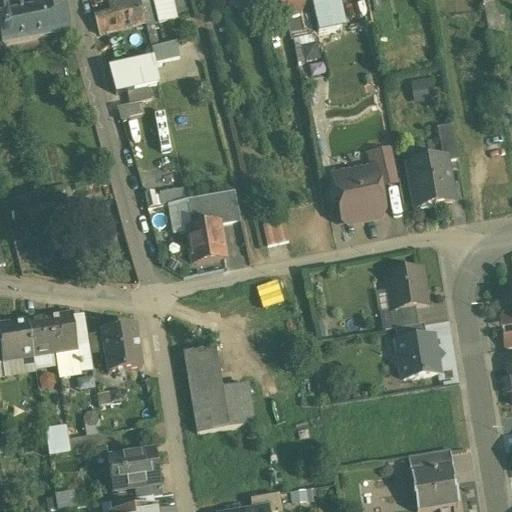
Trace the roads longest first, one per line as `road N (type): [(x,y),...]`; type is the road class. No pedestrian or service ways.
road 1 (residential): [(149,295),(436,236),(481,256)]
road 2 (residential): [(149,295),(78,0)]
road 3 (residential): [(494,511),(462,306),(465,275),(481,256)]
road 4 (residential): [(183,511),(149,295)]
road 5 (residential): [(0,287),(80,298),(149,295)]
